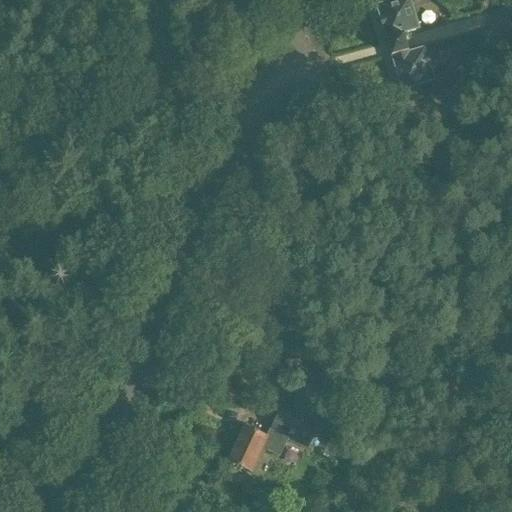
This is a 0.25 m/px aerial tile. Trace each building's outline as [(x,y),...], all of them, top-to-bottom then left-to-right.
[(406,43),(403,33),(418,29),(409,0),(395,0),(376,6),(389,49),(401,90),(433,81),(423,48),(408,52),(406,43)] [(439,193),(452,183),(444,172),(431,182),(439,193)] [(309,448),(316,432),(277,414),(270,431),(309,448)] [(278,456),(283,445),(246,428),(230,464),(250,474),(261,448),(278,456)] [(228,467),(222,479),(232,484),(238,472),(228,467)]
